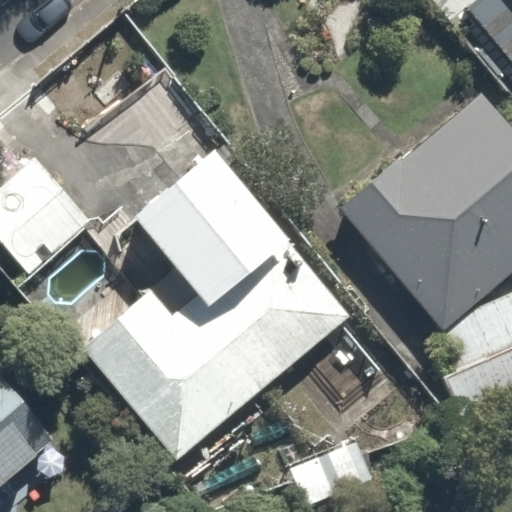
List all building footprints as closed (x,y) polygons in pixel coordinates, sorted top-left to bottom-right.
[(511,118),(488,90),(343,212),(446,334),(511,278),(511,118)] [(146,284),(73,345),(170,461),(343,317),(291,253),(299,247),(216,147),(133,217),(199,296),(173,317),(146,284)] [(47,161),(0,202),(20,225),(0,242),(31,278),(98,219),(47,161)] [(511,297),(434,342),(459,409),(511,387),(511,297)] [(0,511),(17,511),(63,471),(46,452),(67,433),(0,357),(0,511)] [(366,443),(291,466),(302,501),(377,477),(366,443)] [(129,511),(123,502),(107,511),(129,511)]
